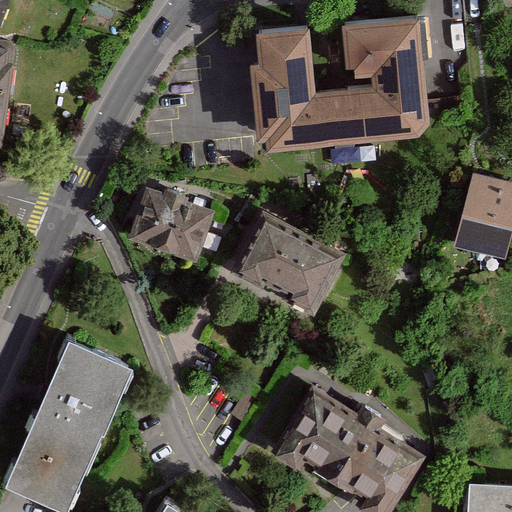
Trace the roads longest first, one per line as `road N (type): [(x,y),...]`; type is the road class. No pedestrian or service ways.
road 1 (residential): [(66,193),(101,234),(194,437),(251,511)]
road 2 (residential): [(185,0),(66,193)]
road 3 (residential): [(56,214),(0,342)]
